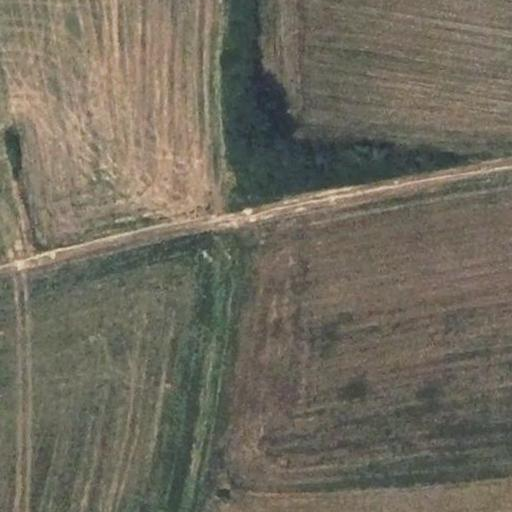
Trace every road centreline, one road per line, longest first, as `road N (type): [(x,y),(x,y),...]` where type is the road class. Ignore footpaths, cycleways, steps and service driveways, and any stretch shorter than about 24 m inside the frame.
road 1 (track): [(511,168),(223,220)]
road 2 (track): [(223,220),(0,261)]
